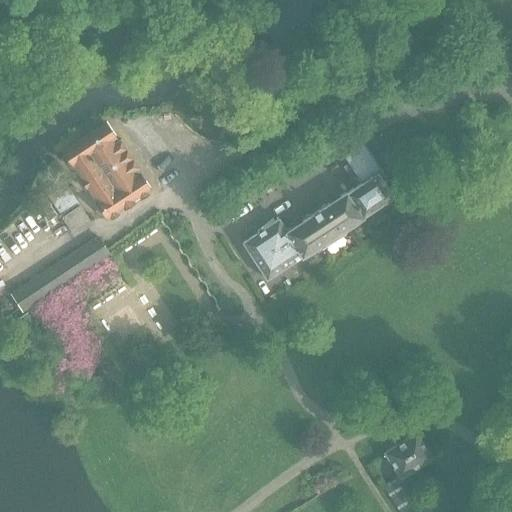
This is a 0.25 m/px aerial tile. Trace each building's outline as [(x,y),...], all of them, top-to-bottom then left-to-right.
[(116,139),(106,125),(105,123),(61,151),(72,168),(73,167),(96,202),(96,203),(106,219),(109,217),(110,219),(117,214),(116,213),(123,207),(125,209),(134,203),(133,201),(139,197),(141,199),(148,194),(147,193),(151,190),(141,174),(138,177),(136,173),(143,168),(124,139),(117,144),(114,140),(116,139)] [(243,243),(267,279),(301,257),(301,258),(362,218),(362,217),(393,197),(376,171),(379,168),(363,144),(345,156),(350,164),(345,168),(351,178),(357,174),(362,182),(287,231),(279,219),(243,243)] [(89,221),(80,206),(61,178),(43,190),(61,218),(71,233),(89,221)] [(98,237),(10,295),(22,314),(110,256),(98,237)] [(7,327),(17,342),(38,328),(27,313),(7,327)] [(377,475),(400,511),(434,511),(412,477),(440,460),(425,435),(424,433),(422,431),(419,433),(388,450),(396,463),(377,475)]
